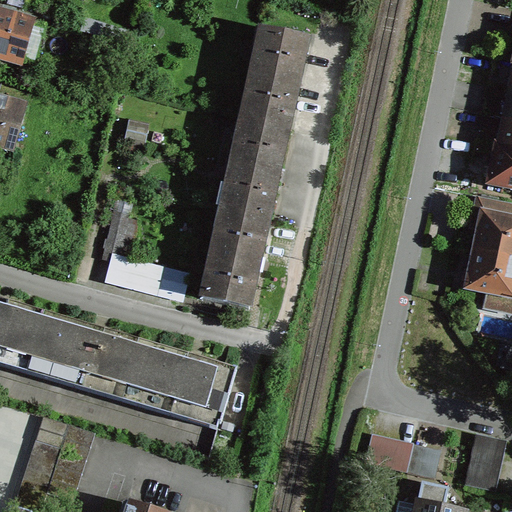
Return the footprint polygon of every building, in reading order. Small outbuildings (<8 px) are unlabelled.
[(35,21),(0,11),(0,58),(23,65),(35,21)] [(289,129),(309,39),(261,28),(261,30),(264,31),(260,51),(255,50),(255,52),(257,53),(248,95),(246,94),(246,96),(249,97),(245,119),(241,118),(241,119),(289,129)] [(28,108),(0,99),(0,146),(15,151),(28,108)] [(270,220),(289,129),(241,119),(241,120),(244,121),(239,142),(236,141),(236,143),(237,143),(228,186),(227,186),(226,188),(230,188),(225,208),(222,208),(221,209),(270,220)] [(511,120),(506,119),(500,146),(511,148),(511,120)] [(498,145),(489,184),(511,188),(511,148),(500,146),(498,145)] [(117,200),(103,259),(112,262),(114,254),(130,258),(138,225),(128,223),(133,204),(117,200)] [(511,205),(501,203),(498,217),(511,219),(511,205)] [(250,310),(270,220),(221,209),(221,210),(225,211),(220,231),(217,231),(216,233),(218,233),(209,276),(207,276),(207,278),(210,278),(206,298),(203,297),(203,300),(250,310)] [(483,213),(478,255),(511,262),(511,219),(498,217),(483,213)] [(130,258),(114,254),(112,262),(107,283),(182,302),(189,273),(130,258)] [(511,262),(478,255),(470,294),(511,302),(511,262)] [(39,312),(0,300),(0,357),(23,365),(39,312)] [(134,341),(39,312),(23,365),(118,392),(134,341)] [(237,371),(134,341),(118,392),(221,423),(237,371)] [(61,449),(69,425),(44,417),(36,441),(61,449)] [(69,425),(61,449),(47,493),(74,502),(96,434),(69,425)] [(387,439),(372,435),(366,463),(380,466),(387,439)] [(501,440),(477,435),(466,485),(490,490),(501,440)] [(400,442),(387,439),(380,466),(394,470),(400,442)] [(40,511),(47,493),(61,449),(36,441),(15,505),(34,511),(40,511)] [(414,445),(400,442),(394,470),(408,473),(411,459),(414,445)] [(442,451),(414,445),(411,459),(439,465),(442,451)] [(439,465),(411,459),(408,473),(436,480),(439,465)] [(466,511),(445,507),(450,488),(423,482),(416,511),(466,511)] [(156,511),(127,502),(123,511),(156,511)]
